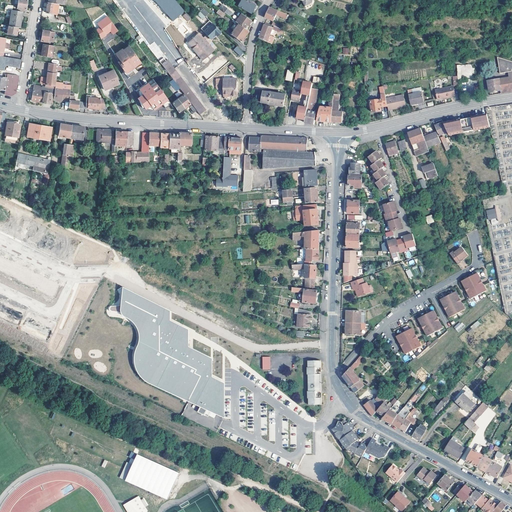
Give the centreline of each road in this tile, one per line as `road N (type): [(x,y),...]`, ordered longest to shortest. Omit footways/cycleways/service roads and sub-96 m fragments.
road 1 (secondary): [(20,109),(248,129)]
road 2 (residential): [(511,500),(361,417),(333,377)]
road 3 (residential): [(333,377),(336,158)]
road 4 (residential): [(333,377),(390,317),(475,268),(477,243)]
road 5 (secondary): [(348,132),(511,97)]
road 6 (residential): [(269,0),(250,54),(248,129)]
